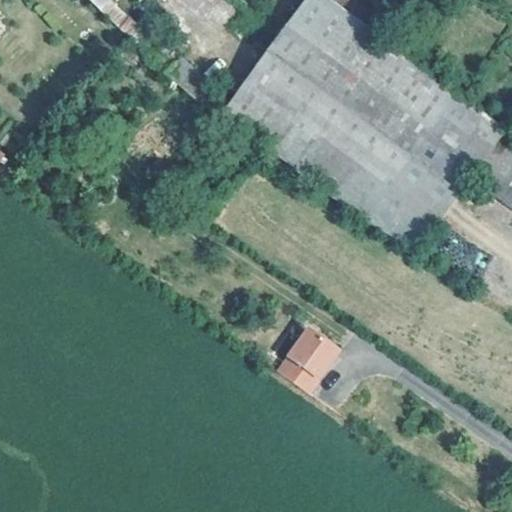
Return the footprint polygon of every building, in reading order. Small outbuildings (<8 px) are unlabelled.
[(90,0),(100,10),(110,1),(110,0),(90,0)] [(505,130),(369,30),(327,0),(305,0),(220,117),(410,256),(468,179),(505,130)] [(327,0),(369,30),(377,21),(348,0),(327,0)] [(139,29),(110,1),(100,10),(100,11),(165,73),(178,58),(144,24),(139,29)] [(511,135),(505,130),(468,179),(511,211),(511,135)] [(278,373),(309,395),(340,352),(309,330),(278,373)]
